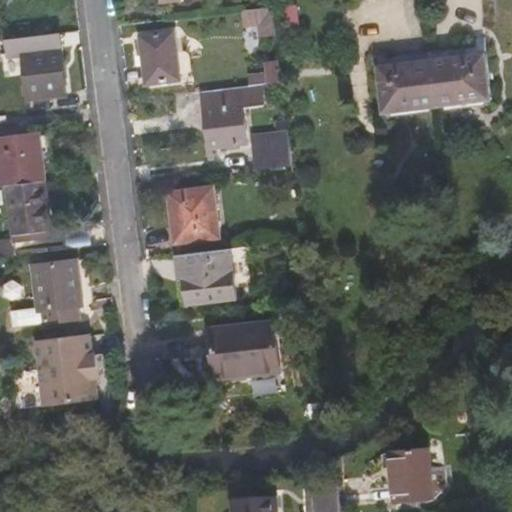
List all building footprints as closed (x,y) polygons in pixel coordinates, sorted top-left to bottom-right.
[(278,35),(274,7),(242,11),(244,28),(258,26),(259,38),(278,35)] [(184,32),(140,37),(147,83),(191,77),(184,32)] [(68,97),(60,35),(6,42),(8,56),(26,55),(32,101),(68,97)] [(489,56),(381,69),(386,114),(494,100),(489,56)] [(255,86),(265,85),(284,83),(281,60),(265,62),(267,77),(254,79),(255,86)] [(265,85),(255,86),(202,93),(210,160),(249,155),(244,108),(267,106),(265,85)] [(7,187),(44,182),(37,133),(0,138),(0,180),(1,188),(7,187)] [(258,172),(294,167),(290,133),(256,137),(258,172)] [(52,233),(44,182),(7,187),(13,238),(52,233)] [(167,195),(174,255),(175,255),(217,250),(210,190),(167,195)] [(0,259),(16,257),(13,238),(0,240),(0,259)] [(227,301),(220,250),(217,250),(175,255),(178,277),(183,276),(187,306),(227,301)] [(41,324),(73,321),(72,307),(77,306),(71,262),(28,268),(33,312),(39,311),(41,324)] [(181,306),(187,306),(183,276),(178,277),(181,306)] [(273,324),(209,331),(215,379),(279,372),(273,324)] [(94,335),(36,342),(44,407),(102,400),(100,379),(105,379),(102,356),(97,356),(94,335)] [(427,451),(390,453),(394,501),(430,500),(427,451)]
